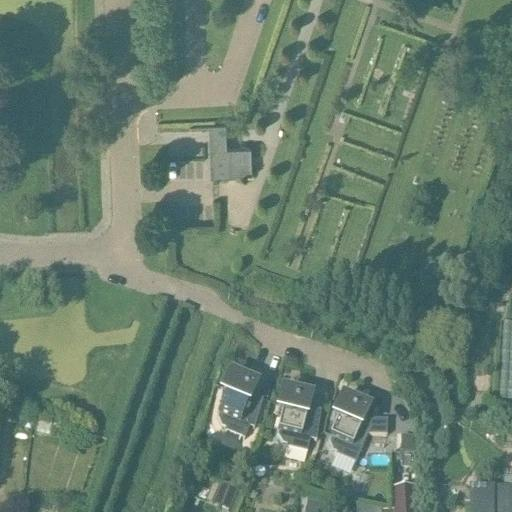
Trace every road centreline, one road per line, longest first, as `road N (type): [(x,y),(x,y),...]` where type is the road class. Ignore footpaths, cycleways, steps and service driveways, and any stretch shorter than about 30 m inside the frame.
road 1 (residential): [(122,252),(115,0)]
road 2 (residential): [(172,288),(216,295),(238,321),(380,376)]
road 3 (residential): [(122,252),(0,253)]
